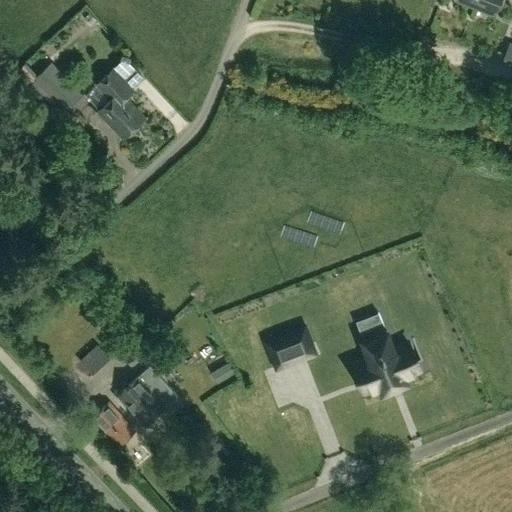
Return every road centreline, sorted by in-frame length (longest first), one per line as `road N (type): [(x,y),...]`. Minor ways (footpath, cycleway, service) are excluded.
road 1 (residential): [(0,305),(188,136),(212,101),(251,0)]
road 2 (residential): [(511,417),(276,511)]
road 3 (secondary): [(110,511),(0,396)]
